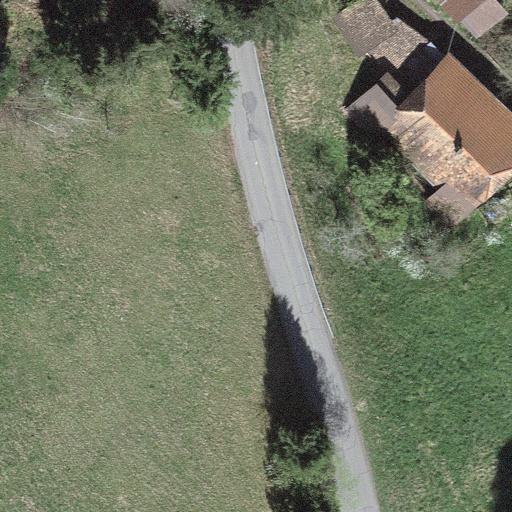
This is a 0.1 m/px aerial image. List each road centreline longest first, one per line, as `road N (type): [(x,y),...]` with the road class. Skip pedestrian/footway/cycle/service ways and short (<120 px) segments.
road 1 (unclassified): [(222,0),(361,511)]
road 2 (track): [(411,0),(511,105)]
